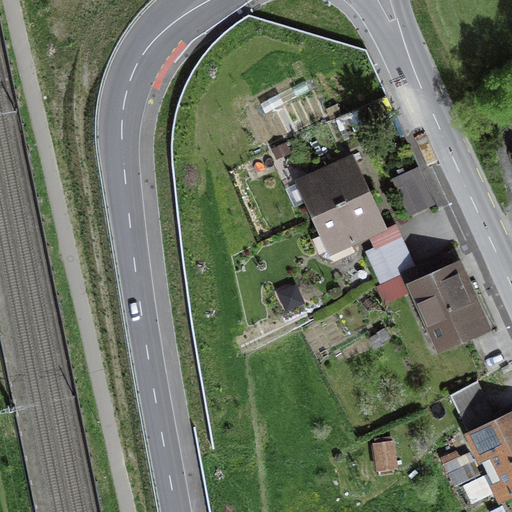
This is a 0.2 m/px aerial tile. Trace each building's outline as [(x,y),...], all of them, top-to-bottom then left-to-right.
[(296,178),(312,214),(368,190),(352,154),(296,178)] [(419,170),(398,179),(412,215),(434,206),(419,170)] [(384,229),(368,190),(312,214),(328,252),(368,235),(384,229)] [(395,224),(384,229),(368,235),(373,247),(364,251),(379,287),(401,277),(415,272),(395,224)] [(415,272),(401,277),(432,350),(487,327),(457,254),(415,272)] [(485,386),(454,400),(464,422),(495,408),(485,386)] [(511,408),(465,430),(498,500),(511,493),(511,408)] [(396,441),(373,443),(375,469),(397,468),(396,441)]
